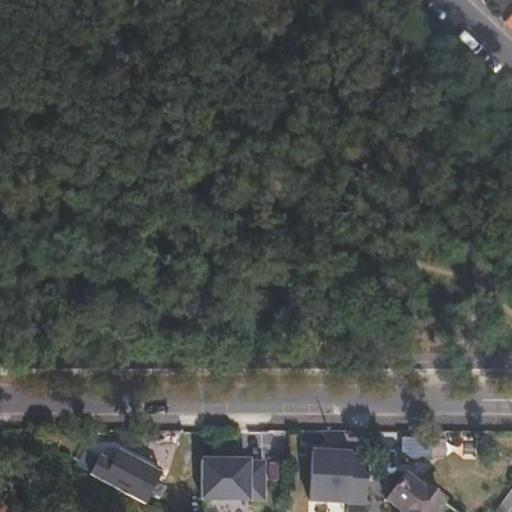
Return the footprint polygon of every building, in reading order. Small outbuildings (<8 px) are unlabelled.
[(511,31),(511,13),(503,24),(511,31)] [(142,498),(158,466),(104,438),(88,471),(142,498)] [(432,458),(432,438),(402,438),(402,458),(432,458)] [(351,453),(312,451),(309,501),(366,504),(368,456),(351,455),(351,453)] [(264,497),(264,463),(234,463),(234,461),(201,460),(201,497),(264,497)] [(453,511),(454,510),(421,485),(419,488),(402,475),(383,498),(401,511),(400,511),(453,511)]
